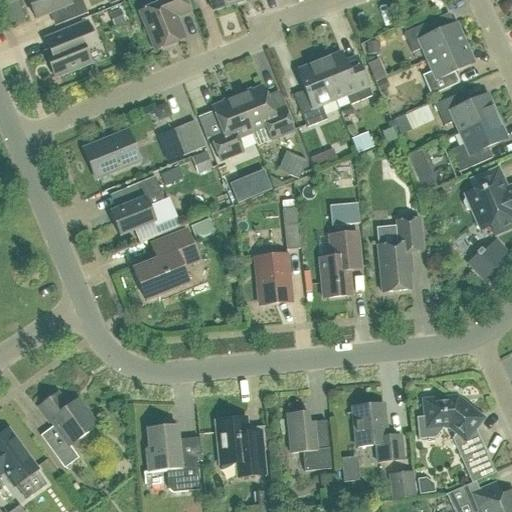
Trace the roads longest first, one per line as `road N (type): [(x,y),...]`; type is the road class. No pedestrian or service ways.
road 1 (residential): [(479,336),(166,377),(109,351),(81,307)]
road 2 (residential): [(342,0),(278,20),(243,48),(17,143)]
road 3 (residential): [(81,307),(17,143)]
